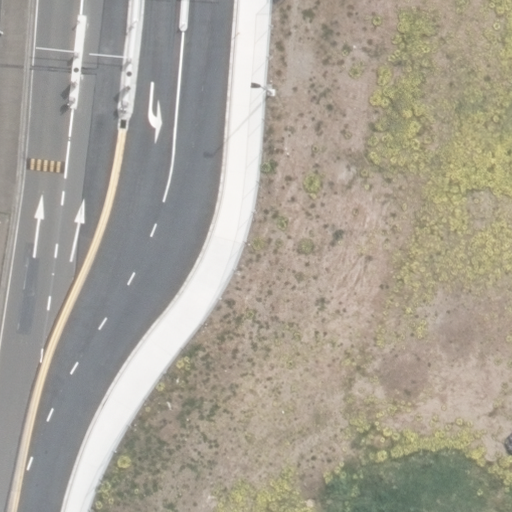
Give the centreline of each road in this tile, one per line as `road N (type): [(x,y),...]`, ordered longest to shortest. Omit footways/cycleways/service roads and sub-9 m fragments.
road 1 (unclassified): [(187,0),(172,170),(151,244),(37,430)]
road 2 (unclassified): [(37,430),(84,0)]
